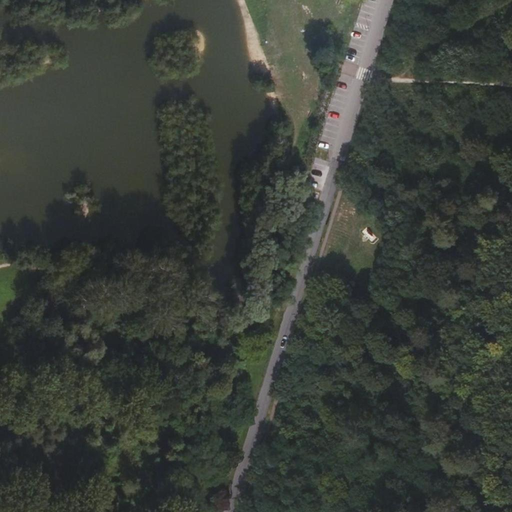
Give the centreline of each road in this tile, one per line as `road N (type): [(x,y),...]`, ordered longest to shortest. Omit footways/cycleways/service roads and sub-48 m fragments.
road 1 (unclassified): [(230,511),(388,0)]
road 2 (track): [(395,79),(511,189)]
road 3 (track): [(365,75),(511,83)]
road 4 (track): [(395,79),(511,8)]
